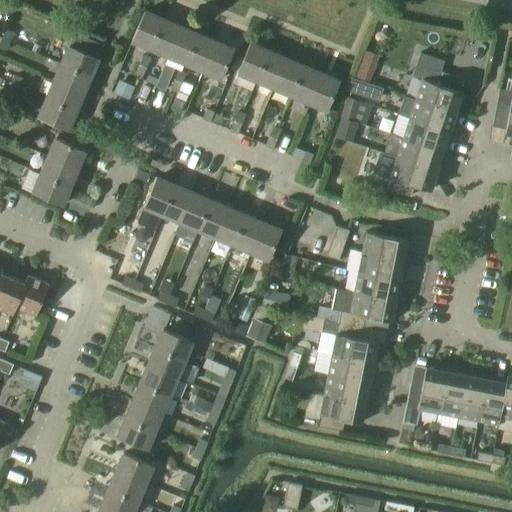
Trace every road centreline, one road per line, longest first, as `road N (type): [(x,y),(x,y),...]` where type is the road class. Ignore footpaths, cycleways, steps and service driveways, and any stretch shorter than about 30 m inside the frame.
road 1 (residential): [(280,185),(285,173),(151,118),(136,129),(79,265)]
road 2 (residential): [(91,289),(52,389),(57,419),(35,511)]
road 3 (residential): [(389,447),(412,342),(453,340)]
road 4 (residential): [(483,167),(502,38)]
